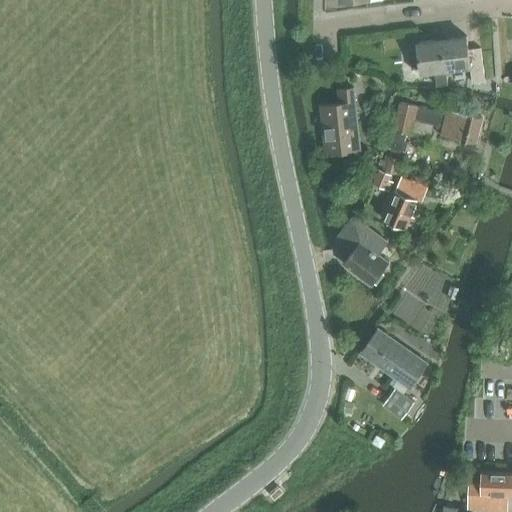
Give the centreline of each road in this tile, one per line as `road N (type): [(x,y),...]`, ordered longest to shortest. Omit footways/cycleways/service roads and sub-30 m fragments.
road 1 (tertiary): [(218,511),(294,448),(322,376),(279,134),(266,0)]
road 2 (unclassified): [(321,0),(321,29),(496,8)]
